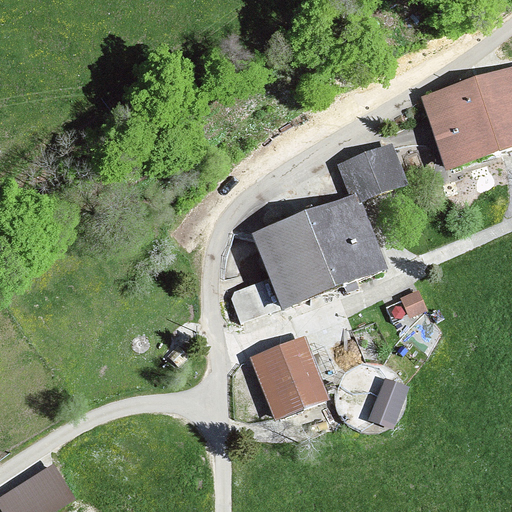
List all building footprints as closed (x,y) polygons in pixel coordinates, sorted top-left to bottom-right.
[(500,154),(511,149),(511,79),(480,90),(500,154)] [(477,86),(438,100),(444,117),(436,120),(452,170),(500,154),(477,86)] [(389,150),(342,168),(356,206),(403,187),(389,150)] [(260,285),(271,313),(284,310),(381,273),(355,203),(296,225),(288,212),(286,214),(281,210),(275,209),(268,211),(264,216),(263,222),(267,228),(273,232),(257,240),(273,280),(260,285)] [(271,313),(260,285),(232,296),(243,324),(271,313)] [(280,421),(324,404),(301,343),(256,360),(280,421)] [(54,471),(0,505),(0,509),(1,511),(52,511),(73,499),(54,471)]
